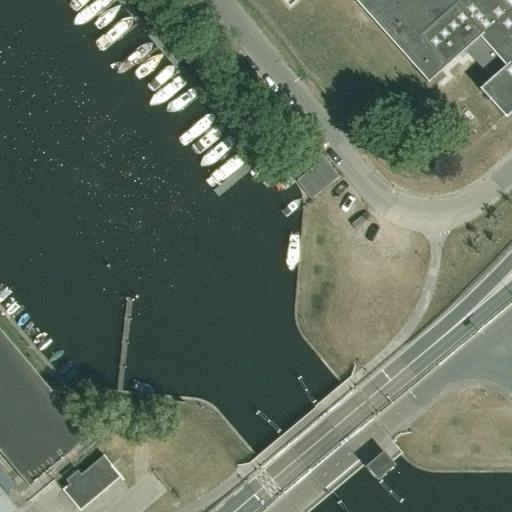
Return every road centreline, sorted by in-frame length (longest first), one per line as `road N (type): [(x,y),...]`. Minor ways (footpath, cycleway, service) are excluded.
road 1 (unclassified): [(442,212),(381,201),(211,0)]
road 2 (primary): [(234,511),(460,322)]
road 3 (unclassified): [(486,344),(282,511)]
